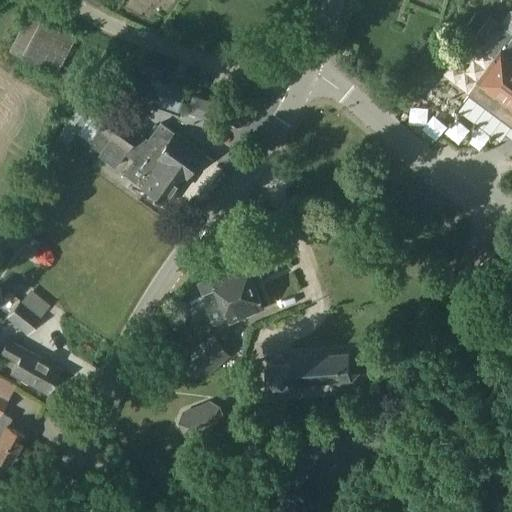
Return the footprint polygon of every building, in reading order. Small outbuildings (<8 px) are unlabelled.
[(496,58),(470,93),(511,124),(511,10),(510,9),(500,23),(491,16),(472,41),(496,58)] [(30,13),(11,49),(59,72),(76,38),(30,13)] [(136,72),(129,93),(170,108),(179,112),(186,91),(177,87),(136,72)] [(195,96),(190,110),(212,117),(216,103),(195,96)] [(78,108),(56,139),(66,147),(88,116),(91,118),(92,118),(102,126),(99,130),(91,144),(102,153),(100,156),(117,169),(120,166),(127,171),(125,174),(140,184),(167,204),(186,178),(187,178),(205,153),(176,133),(176,134),(161,123),(149,139),(102,104),(99,108),(86,98),(85,99),(78,108)] [(6,220),(0,230),(0,238),(24,253),(34,237),(6,220)] [(211,276),(198,281),(203,294),(217,289),(230,322),(265,308),(246,261),(211,275),(211,276)] [(8,315),(7,317),(27,333),(41,316),(21,299),(19,302),(8,315)] [(9,339),(2,352),(18,362),(12,373),(47,392),(60,368),(9,339)] [(218,341),(193,364),(204,377),(229,354),(218,341)] [(294,353),(291,354),(291,358),(292,358),(293,382),(293,386),(296,386),(296,383),(302,383),(302,385),(305,385),(305,383),(311,382),(311,385),(314,384),(314,382),(321,382),(321,384),(324,384),(324,381),(331,381),(332,383),(335,383),(334,381),(341,380),(341,382),(344,382),(344,380),(351,379),(352,382),(354,380),(353,378),(359,372),(362,373),(362,370),(360,369),(359,361),(361,359),(359,357),(357,358),(351,353),(351,350),(348,350),(348,352),(341,352),(341,350),(338,350),(338,353),(333,353),(332,351),(329,351),(329,353),(323,354),(323,351),(320,351),(320,354),(313,354),(313,352),(310,352),(310,355),(303,355),(303,353),(300,353),(300,355),(294,356),(294,353)] [(274,359),(268,359),(269,383),(293,382),(292,358),(291,358),(286,358),(284,354),(276,354),(274,359)] [(0,458),(9,463),(24,435),(6,425),(10,417),(1,413),(7,398),(0,394),(0,458)] [(183,412),(180,421),(184,432),(194,437),(219,427),(225,416),(220,405),(212,401),(183,412)]
